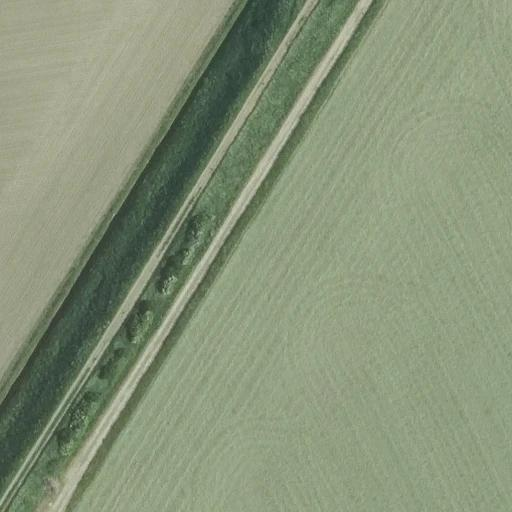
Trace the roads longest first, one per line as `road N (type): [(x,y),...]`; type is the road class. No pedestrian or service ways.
road 1 (track): [(316,0),(1,511)]
road 2 (track): [(365,0),(50,511)]
